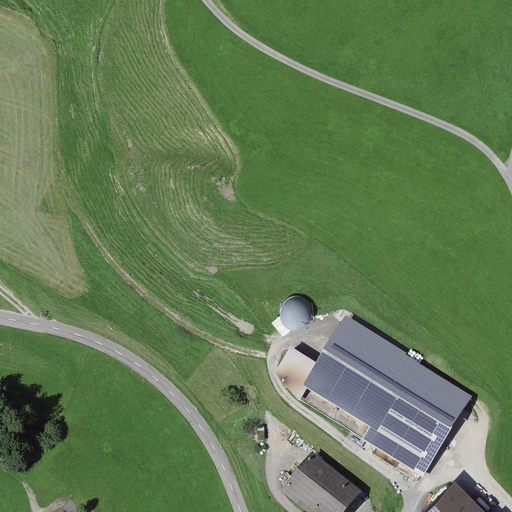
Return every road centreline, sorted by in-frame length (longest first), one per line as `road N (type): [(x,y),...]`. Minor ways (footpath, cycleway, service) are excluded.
road 1 (track): [(511,181),(485,149),(326,81),(231,28),(207,0)]
road 2 (tertiary): [(0,316),(78,335),(147,371),(190,412),(241,511)]
